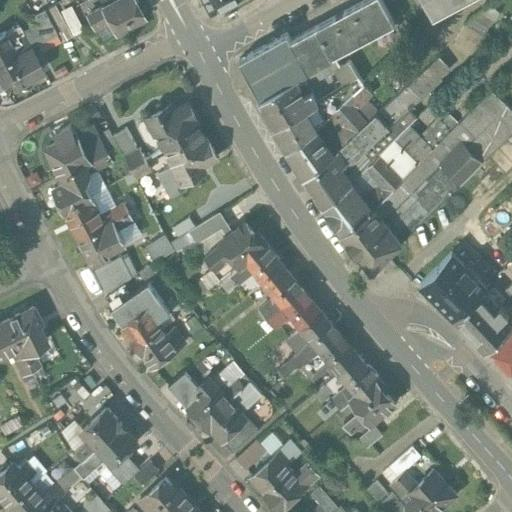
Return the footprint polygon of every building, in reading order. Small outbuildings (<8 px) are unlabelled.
[(134,0),(110,0),(87,13),(95,28),(110,20),(115,31),(143,16),(134,0)] [(206,0),(212,9),(229,0),(206,0)] [(382,0),(366,0),(317,27),(326,41),(334,56),(335,55),(395,22),(382,0)] [(428,0),(434,10),(452,0),(428,0)] [(465,22),(453,42),(470,53),(478,40),(487,48),(495,39),(484,32),(488,26),(472,16),(465,22)] [(17,26),(0,34),(0,76),(14,69),(7,57),(14,54),(10,47),(19,43),(15,35),(20,32),(17,26)] [(317,27),(292,40),(301,55),(326,41),(317,27)] [(41,71),(20,32),(15,35),(19,43),(10,47),(14,54),(7,57),(14,69),(0,76),(0,82),(2,85),(1,86),(9,89),(10,88),(41,71)] [(288,33),(239,59),(260,97),(334,56),(326,41),(301,55),(288,33)] [(334,56),(260,97),(275,125),(318,99),(356,73),(359,72),(351,60),(341,66),(335,55),(334,56)] [(429,63),(376,111),(389,125),(438,80),(434,76),(438,72),(429,63)] [(318,99),(275,125),(288,147),(317,127),(318,126),(334,110),(346,98),(363,82),(356,73),(318,99)] [(363,82),(346,98),(354,107),(371,90),(363,82)] [(317,127),(288,147),(304,173),(334,151),(336,150),(367,121),(367,120),(354,107),(346,98),(334,110),(344,121),(326,139),(317,127)] [(171,103),(148,116),(152,123),(138,130),(144,141),(159,133),(167,148),(202,129),(195,116),(196,115),(188,101),(174,109),(171,103)] [(440,163),(410,193),(414,197),(389,222),(403,239),(490,151),(504,137),(471,106),(458,118),(474,134),(466,142),(462,138),(439,162),(440,163)] [(376,111),(367,120),(367,121),(336,150),(334,151),(340,161),(346,156),(353,155),(362,147),(373,158),(398,134),(389,125),(376,111)] [(59,141),(46,148),(60,175),(90,160),(86,152),(76,132),(72,125),(55,133),(59,141)] [(127,127),(113,134),(125,156),(138,149),(127,127)] [(209,142),(202,129),(167,148),(175,163),(159,172),(172,195),(186,187),(184,182),(206,170),(203,165),(218,157),(210,142),(209,142)] [(511,129),(504,137),(490,151),(498,160),(481,178),(490,187),(507,169),(511,163),(511,129)] [(103,144),(86,152),(90,160),(107,151),(103,144)] [(431,146),(401,177),(410,185),(439,155),(431,146)] [(362,147),(353,155),(346,156),(340,161),(351,179),(373,158),(362,147)] [(138,149),(125,156),(131,167),(146,159),(140,148),(138,149)] [(107,151),(90,160),(94,168),(111,159),(107,151)] [(334,151),(304,173),(324,203),(351,179),(340,161),(334,151)] [(151,169),(146,159),(131,167),(133,171),(136,177),(151,169)] [(90,160),(60,175),(64,184),(54,189),(64,208),(91,194),(85,182),(87,181),(89,173),(89,171),(94,168),(90,160)] [(133,171),(124,176),(128,183),(137,178),(136,177),(133,171)] [(351,179),(324,203),(342,231),(372,206),(351,179)] [(398,180),(374,204),(381,212),(386,207),(406,187),(398,180)] [(91,194),(64,208),(79,236),(129,211),(125,203),(102,214),(91,194)] [(372,206),(342,231),(369,265),(377,265),(403,239),(389,222),(381,212),(374,204),(372,206)] [(129,211),(79,236),(93,263),(109,255),(108,252),(125,243),(117,227),(133,219),(129,211)] [(195,226),(190,230),(198,242),(223,226),(215,214),(195,226)] [(189,216),(172,227),(179,237),(190,230),(195,226),(189,216)] [(245,221),(205,254),(217,267),(228,258),(227,256),(231,253),(240,264),(267,241),(259,231),(256,233),(245,221)] [(511,257),(511,229),(510,228),(495,243),(511,259),(511,257)] [(168,231),(149,244),(160,258),(178,246),(168,231)] [(240,264),(231,272),(239,281),(252,271),(251,269),(254,266),(266,281),(284,265),(275,254),(277,253),(267,241),(240,264)] [(421,282),(455,316),(486,284),(452,250),(421,282)] [(122,255),(96,269),(108,292),(123,283),(133,276),(122,255)] [(322,310),(284,265),(266,281),(278,296),(290,311),(303,326),(322,310)] [(114,306),(112,308),(138,344),(162,328),(157,321),(170,311),(149,281),(131,294),(114,306)] [(203,282),(193,289),(199,297),(209,289),(203,282)] [(108,292),(106,294),(114,306),(131,294),(123,283),(108,292)] [(481,290),(455,316),(486,348),(511,323),(504,315),(508,311),(501,304),(497,307),(481,290)] [(278,296),(275,299),(273,297),(260,307),(276,326),(288,315),(287,313),(290,311),(278,296)] [(33,305),(5,319),(22,352),(32,347),(47,340),(37,321),(41,320),(33,305)] [(303,326),(289,337),(301,351),(310,344),(311,346),(315,342),(320,349),(340,332),(322,310),(303,326)] [(193,316),(185,323),(192,332),(201,325),(193,316)] [(5,319),(0,322),(0,355),(11,349),(23,372),(31,368),(22,352),(5,319)] [(511,323),(486,348),(511,376),(511,323)] [(162,328),(138,344),(152,364),(176,348),(166,334),(162,328)] [(185,342),(175,328),(166,334),(176,348),(185,342)] [(320,349),(301,364),(313,378),(325,367),(330,373),(337,367),(340,370),(359,355),(340,332),(320,349)] [(301,351),(284,365),(291,373),(301,364),(320,349),(315,342),(311,346),(310,344),(301,351)] [(44,371),(32,347),(22,352),(31,368),(35,376),(44,371)] [(359,355),(340,370),(353,386),(358,393),(379,376),(368,364),(367,365),(359,355)] [(233,362),(212,381),(229,400),(250,381),(233,362)] [(35,376),(31,368),(23,372),(22,375),(31,392),(41,387),(35,376)] [(200,385),(186,370),(169,383),(203,422),(229,400),(212,381),(209,377),(200,385)] [(95,384),(87,375),(83,379),(90,387),(95,384)] [(358,393),(351,399),(360,409),(368,418),(371,423),(395,403),(384,390),(388,387),(379,376),(358,393)] [(229,400),(203,422),(211,431),(213,429),(223,440),(247,419),(242,413),(262,395),(250,381),(229,400)] [(348,387),(335,397),(343,406),(351,399),(358,393),(353,386),(349,389),(348,387)] [(76,406),(57,421),(64,432),(83,416),(76,406)] [(82,444),(76,450),(83,458),(96,446),(121,424),(106,407),(82,429),(89,438),(82,444)] [(360,409),(345,422),(352,431),(368,418),(360,409)] [(247,419),(223,440),(235,454),(259,432),(247,419)] [(121,424),(96,446),(106,457),(111,462),(108,465),(123,482),(137,468),(123,452),(136,441),(121,424)] [(375,424),(360,437),(368,446),(382,434),(375,424)] [(76,436),(70,441),(74,448),(76,450),(82,444),(76,436)] [(256,439),(236,457),(247,469),(267,450),(256,439)] [(290,439),(252,475),(267,490),(291,467),(288,463),(301,451),(290,439)] [(312,448),(304,439),(299,443),(307,453),(312,448)] [(96,446),(83,458),(74,466),(84,476),(106,457),(96,446)] [(10,462),(0,471),(0,492),(10,504),(34,483),(28,477),(34,471),(26,461),(17,469),(10,462)] [(291,467),(267,490),(282,506),(317,472),(308,463),(297,473),(291,467)] [(418,484),(411,489),(415,494),(432,511),(436,511),(456,494),(434,469),(418,484)] [(418,484),(405,470),(399,476),(411,489),(418,484)] [(411,489),(399,476),(392,482),(408,500),(415,494),(411,489)] [(165,477),(138,501),(148,511),(157,511),(159,511),(173,511),(189,498),(181,489),(175,488),(165,477)] [(388,496),(375,481),(368,487),(381,503),(388,496)] [(54,482),(42,493),(50,502),(63,492),(54,482)] [(34,483),(10,504),(17,511),(39,511),(50,502),(42,493),(34,483)] [(320,485),(313,491),(321,500),(327,494),(320,485)] [(71,501),(63,492),(50,502),(58,511),(65,506),(71,501)] [(408,500),(407,502),(406,511),(432,511),(415,494),(408,500)] [(189,498),(173,511),(197,511),(199,508),(189,498)] [(50,502),(39,511),(70,511),(65,506),(58,511),(50,502)] [(328,511),(321,503),(310,511),(328,511)]
